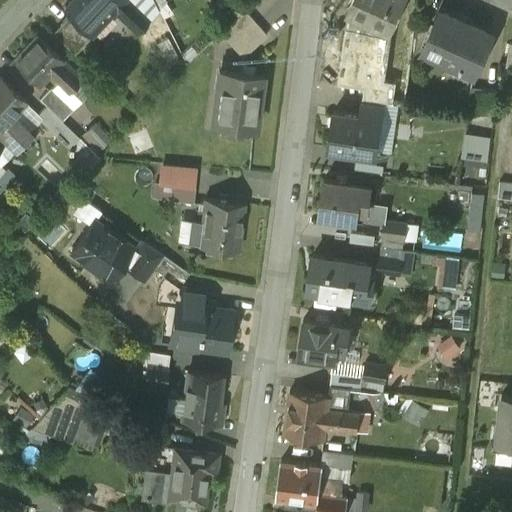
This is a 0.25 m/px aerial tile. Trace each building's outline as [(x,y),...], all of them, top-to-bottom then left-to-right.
[(130,0),(67,0),(62,6),(69,13),(90,34),(112,11),(134,33),(149,18),(130,0)] [(405,0),(352,0),(348,10),(348,11),(338,82),(365,86),(363,102),(384,105),(384,101),(407,104),(412,59),(416,23),(398,15),(405,0)] [(492,33),(441,10),(433,30),(425,48),(427,49),(475,71),(492,33)] [(265,36),(244,11),(219,32),(241,57),(265,36)] [(69,13),(51,30),(73,52),(90,34),(69,13)] [(433,30),(416,23),(412,59),(425,60),(427,49),(425,48),(433,30)] [(63,60),(39,36),(16,60),(40,83),(50,74),(63,60)] [(63,60),(50,74),(69,92),(82,78),(63,60)] [(262,76),(220,70),(212,123),(254,129),(262,76)] [(0,76),(0,75),(0,128),(13,115),(26,101),(0,76)] [(498,88),(472,85),(469,111),(495,114),(498,88)] [(73,108),(51,87),(40,98),(47,105),(62,120),(73,108)] [(384,105),(363,102),(361,114),(383,117),(384,105)] [(62,120),(47,105),(37,115),(70,148),(80,137),(62,120)] [(361,114),(334,110),(329,146),(377,153),(383,117),(361,114)] [(13,115),(0,128),(0,132),(16,147),(31,132),(13,115)] [(100,147),(113,136),(99,119),(86,130),(100,147)] [(469,129),(466,155),(492,158),(495,132),(469,129)] [(0,144),(5,138),(16,148),(16,147),(0,132),(0,144)] [(371,183),(325,177),(320,211),(358,216),(359,207),(367,208),(371,183)] [(195,187),(163,183),(161,199),(193,204),(195,187)] [(472,225),(484,227),(489,191),(477,190),(472,225)] [(241,204),(204,199),(201,221),(191,220),(188,242),(239,248),(241,230),(238,230),(241,204)] [(407,222),(385,219),(383,235),(405,238),(407,222)] [(129,246),(96,222),(76,250),(109,273),(129,246)] [(405,238),(383,235),(382,245),(404,248),(405,238)] [(404,248),(382,245),(380,256),(402,259),(402,257),(404,248)] [(414,249),(404,248),(402,257),(413,259),(414,249)] [(190,271),(163,253),(154,267),(180,285),(190,271)] [(353,259),(313,253),(308,288),(347,294),(348,294),(366,297),(371,262),(353,260),(353,259)] [(465,286),(465,254),(450,254),(449,286),(465,286)] [(380,256),(378,270),(400,273),(402,259),(380,256)] [(231,307),(175,300),(174,303),(179,304),(174,340),(169,339),(169,341),(226,350),(231,307)] [(351,325),(304,318),(298,352),(336,358),(338,348),(347,349),(351,325)] [(170,353),(147,350),(144,365),(146,365),(168,367),(170,353)] [(388,365),(366,361),(364,374),(363,377),(385,381),(388,365)] [(82,385),(95,390),(79,434),(96,441),(112,398),(98,393),(106,371),(89,365),(82,385)] [(168,367),(146,365),(143,382),(166,386),(168,367)] [(358,373),(332,370),(331,384),(356,387),(358,373)] [(224,375),(187,371),(184,394),(181,415),(180,418),(222,424),(225,404),(220,403),(224,375)] [(385,381),(363,377),(364,374),(358,373),(356,387),(383,391),(385,381)] [(89,393),(69,385),(44,413),(76,424),(89,393)] [(330,395),(292,390),(287,433),(325,438),(326,425),(329,406),(330,395)] [(184,394),(174,392),(171,413),(181,415),(184,394)] [(511,394),(503,393),(498,441),(511,442),(511,394)] [(417,395),(408,411),(424,420),(433,404),(417,395)] [(368,411),(329,406),(326,425),(366,430),(368,411)] [(217,453),(159,445),(156,469),(172,471),(169,496),(170,496),(187,499),(188,497),(202,499),(202,501),(204,501),(208,470),(215,471),(217,453)] [(324,464),(283,459),(278,496),(319,502),(321,492),(324,464)] [(156,469),(149,468),(145,498),(170,501),(170,496),(169,496),(172,471),(156,469)] [(355,511),(357,497),(321,492),(319,502),(318,511),(319,511),(355,511)]
